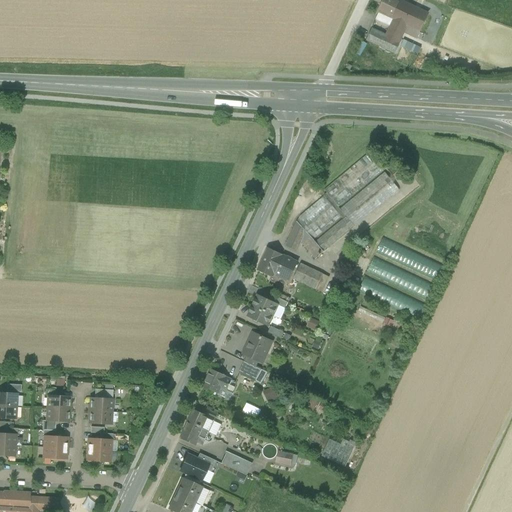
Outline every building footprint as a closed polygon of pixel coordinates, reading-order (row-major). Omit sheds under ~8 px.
[(416,9),(398,0),(385,0),(380,12),(395,20),(407,26),(416,9)] [(416,9),(407,26),(420,32),(428,15),(416,9)] [(395,20),(380,12),(376,19),(392,27),(395,20)] [(407,26),(395,20),(392,27),(387,36),(399,42),(404,33),(407,26)] [(420,32),(407,26),(404,33),(416,39),(420,32)] [(387,36),(373,29),(367,41),(393,54),(399,42),(387,36)] [(416,54),(420,47),(403,39),(400,46),(416,54)] [(369,153),(324,190),(326,194),(338,208),(383,171),(369,153)] [(385,172),(340,209),(345,216),(354,227),(399,190),(385,172)] [(326,194),(299,217),(297,222),(306,233),(308,236),(309,235),(313,240),(341,217),(342,219),(345,216),(340,209),(338,208),(326,194)] [(342,219),(314,242),(323,253),(354,227),(345,216),(342,219)] [(297,222),(285,247),(296,252),(301,242),(306,233),(297,222)] [(313,240),(309,235),(308,236),(306,233),(301,242),(315,259),(323,253),(314,242),(313,240)] [(383,238),(376,254),(438,283),(445,266),(383,238)] [(282,255),(268,248),(258,271),(272,277),(274,273),(282,255)] [(297,263),(282,256),(283,255),(282,255),(274,273),(278,274),(278,277),(286,281),(288,279),(290,280),(297,263)] [(374,258),(367,274),(429,303),(436,286),(374,258)] [(323,274),(300,264),(293,280),(315,290),(323,274)] [(329,277),(323,274),(315,290),(322,293),(329,277)] [(365,277),(357,293),(420,322),(427,306),(365,277)] [(339,284),(333,297),(343,301),(349,289),(339,284)] [(269,301),(258,295),(252,306),(273,316),(278,306),(278,305),(269,301)] [(288,303),(272,295),(269,301),(278,305),(278,306),(285,309),(288,303)] [(330,299),(323,311),(332,316),(338,304),(330,299)] [(273,316),(252,306),(247,317),(268,327),(273,316)] [(284,333),(271,327),(268,333),(281,339),(284,333)] [(272,341),(252,332),(242,354),(246,356),(258,362),(263,363),(272,341)] [(258,362),(246,356),(244,362),(256,367),(258,362)] [(256,367),(244,362),(238,373),(255,381),(261,370),(256,367)] [(226,376),(211,370),(204,387),(217,393),(220,388),(226,377),(226,376)] [(232,380),(226,377),(220,388),(227,391),(232,380)] [(263,392),(267,402),(280,397),(276,387),(263,392)] [(17,394),(0,393),(0,405),(16,407),(17,394)] [(57,397),(48,396),(47,409),(69,410),(69,398),(57,397)] [(93,399),(90,399),(89,411),(111,412),(112,400),(93,399)] [(16,407),(0,405),(0,418),(15,419),(16,407)] [(69,410),(47,409),(46,421),(55,422),(68,422),(69,410)] [(111,412),(89,411),(89,424),(111,425),(111,412)] [(214,421),(193,411),(181,438),(195,445),(197,441),(203,444),(214,421)] [(46,421),(43,421),(42,430),(43,431),(55,431),(55,422),(46,421)] [(4,434),(0,433),(0,445),(15,446),(15,435),(4,434)] [(56,437),(44,437),(44,448),(67,449),(67,438),(56,437)] [(342,444),(330,438),(322,456),(346,467),(357,443),(351,440),(350,442),(344,439),(342,444)] [(99,440),(88,439),(87,450),(110,451),(111,440),(99,440)] [(15,446),(0,445),(0,453),(4,453),(4,456),(14,457),(15,446)] [(67,449),(44,448),(43,459),(53,459),(54,456),(66,457),(67,449)] [(110,451),(87,450),(87,458),(99,459),(99,462),(110,462),(110,451)] [(241,459),(227,452),(222,464),(236,471),(241,459)] [(282,452),(279,464),(291,467),(293,455),(282,452)] [(215,461),(199,454),(196,460),(208,465),(206,470),(210,472),(215,461)] [(196,460),(187,455),(180,470),(185,473),(200,480),(201,480),(206,470),(208,465),(196,460)] [(252,464),(241,459),(236,471),(246,476),(250,469),(249,469),(252,464)] [(182,478),(168,509),(173,511),(190,511),(202,487),(198,486),(200,480),(185,473),(183,479),(182,478)] [(29,494),(3,492),(3,496),(0,496),(0,511),(37,511),(38,510),(37,510),(38,498),(29,498),(29,494)] [(98,511),(101,498),(85,496),(83,511),(98,511)]
